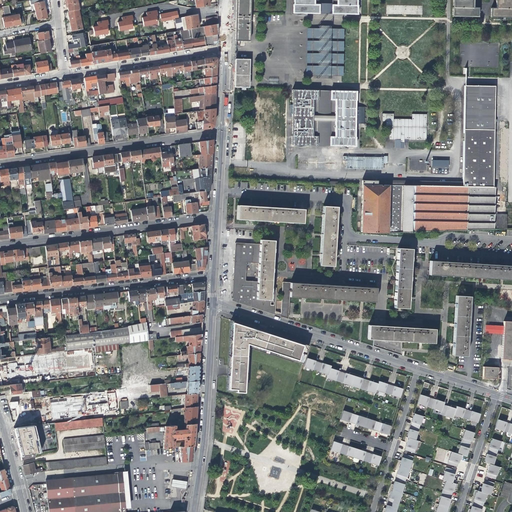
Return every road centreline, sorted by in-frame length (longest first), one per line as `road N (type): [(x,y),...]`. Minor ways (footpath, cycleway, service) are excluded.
road 1 (residential): [(217,191),(335,193),(347,204),(350,237),(433,242)]
road 2 (residential): [(0,163),(220,131)]
road 3 (residential): [(417,368),(210,301)]
road 4 (residential): [(215,216),(0,244)]
road 5 (residential): [(211,273),(0,298)]
road 6 (secondary): [(192,511),(210,301)]
road 7 (residential): [(223,48),(63,74)]
road 8 (residential): [(371,511),(417,368)]
road 9 (residential): [(457,511),(495,393)]
